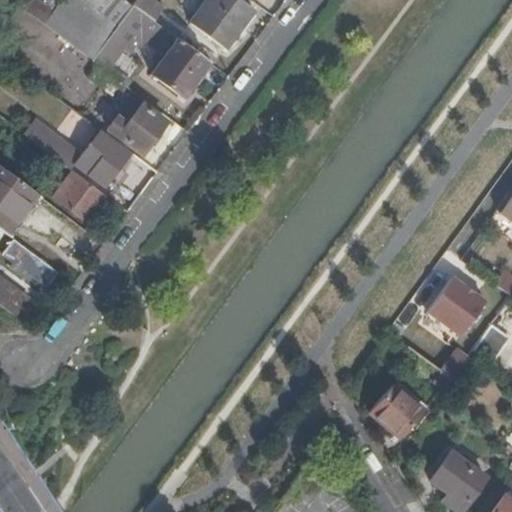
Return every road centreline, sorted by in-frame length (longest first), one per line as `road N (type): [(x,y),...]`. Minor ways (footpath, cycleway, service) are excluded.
road 1 (residential): [(22,370),(40,357),(303,0)]
road 2 (residential): [(394,511),(346,438),(336,403)]
